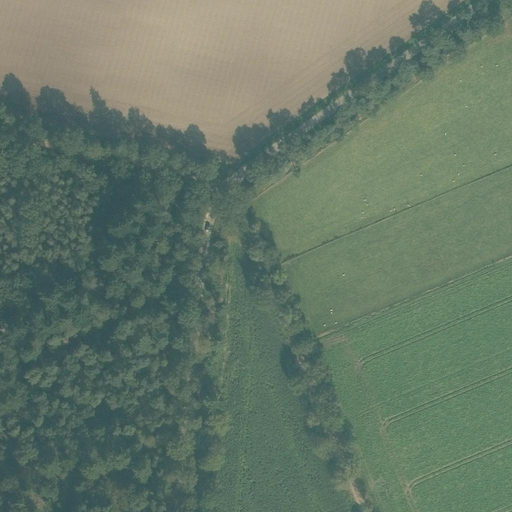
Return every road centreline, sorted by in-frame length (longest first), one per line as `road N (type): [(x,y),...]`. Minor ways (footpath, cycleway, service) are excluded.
road 1 (unclassified): [(178,511),(202,248),(216,198),(487,0)]
road 2 (track): [(363,511),(226,186),(0,137)]
road 3 (track): [(0,474),(180,490)]
